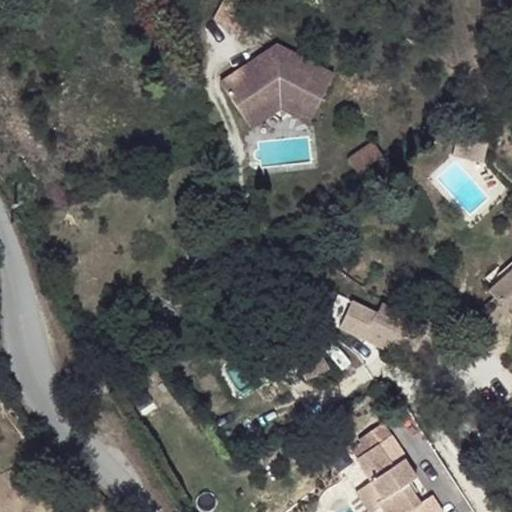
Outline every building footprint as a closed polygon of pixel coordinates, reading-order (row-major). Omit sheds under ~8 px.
[(245,35),(258,11),(236,0),(222,0),(213,18),(245,35)] [(315,110),(333,74),(276,45),(220,83),(243,116),(280,92),(315,110)] [(315,110),(280,92),(243,116),(251,127),(281,108),(309,123),(315,110)] [(359,176),(385,159),(373,141),(348,159),(359,176)] [(511,268),(488,291),(501,305),(503,302),(511,294),(511,268)] [(511,294),(503,302),(511,311),(511,309),(511,294)] [(402,339),(371,324),(376,315),(351,301),(339,327),(395,353),(402,339)] [(420,343),(427,327),(406,317),(399,332),(420,343)] [(328,370),(307,330),(286,340),(306,380),(328,370)] [(366,452),(391,435),(384,422),(357,439),(366,452)] [(413,492),(408,484),(417,478),(404,459),(406,458),(391,435),(364,453),(379,476),(371,482),(382,498),(381,499),(378,501),(381,507),(384,511),(443,511),(432,495),(420,503),(413,492)] [(423,486),(417,478),(408,484),(413,492),(423,486)] [(381,499),(370,482),(354,492),(367,511),(373,511),(381,507),(378,501),(381,499)]
